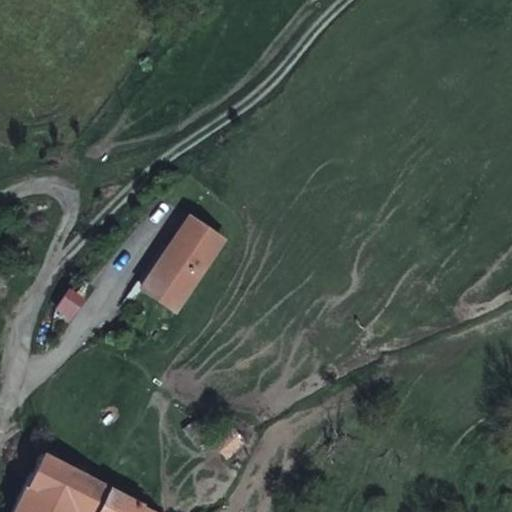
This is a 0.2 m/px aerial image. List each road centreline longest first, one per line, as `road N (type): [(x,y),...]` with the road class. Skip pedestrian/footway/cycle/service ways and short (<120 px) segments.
road 1 (track): [(0,417),(53,268),(149,169),(279,73),(345,0)]
road 2 (track): [(0,203),(39,183),(66,187),(73,212),(53,268)]
